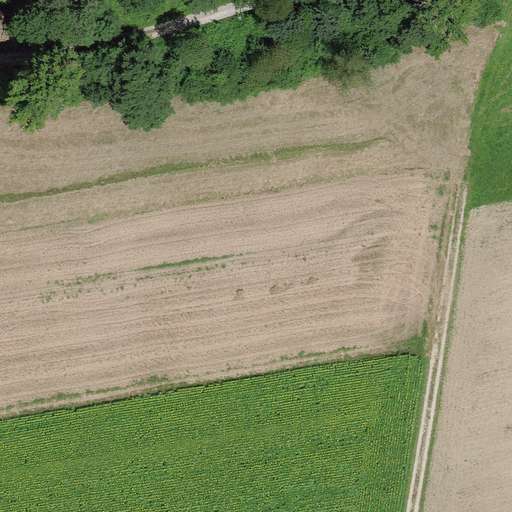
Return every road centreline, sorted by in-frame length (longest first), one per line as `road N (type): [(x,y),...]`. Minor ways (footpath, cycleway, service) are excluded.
road 1 (track): [(414,511),(497,0)]
road 2 (track): [(0,68),(271,0)]
